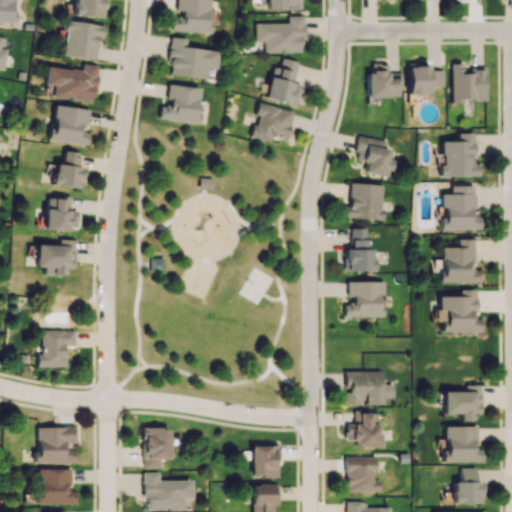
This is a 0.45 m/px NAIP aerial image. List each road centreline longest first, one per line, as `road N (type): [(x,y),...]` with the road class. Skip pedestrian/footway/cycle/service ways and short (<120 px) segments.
road 1 (residential): [(312,511),(310,187),(332,115),(338,0)]
road 2 (residential): [(139,0),(109,224),(107,511)]
road 3 (residential): [(309,417),(0,386)]
road 4 (residential): [(338,35),(511,34)]
